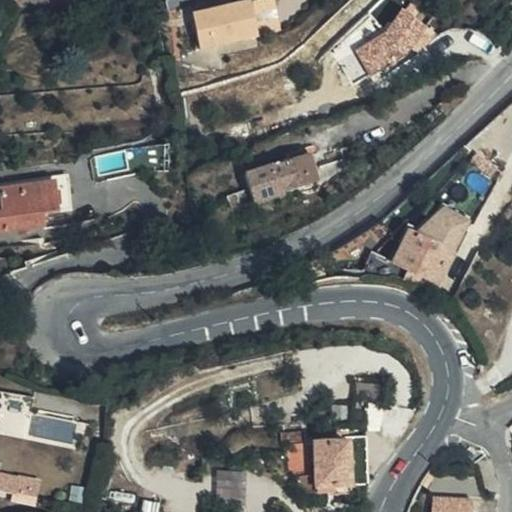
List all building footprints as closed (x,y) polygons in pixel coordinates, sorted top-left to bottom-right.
[(197,48),(259,35),(256,22),(251,0),(241,0),(189,11),(197,48)] [(277,0),(253,0),(251,0),(256,22),(281,16),(277,0)] [(389,33),(360,49),(373,72),(414,49),(420,53),(434,33),(417,20),(420,16),(412,10),(408,15),(404,12),(389,33)] [(253,204),(322,181),(312,150),(242,173),(253,204)] [(471,165),(493,177),(500,166),(476,153),(471,165)] [(0,226),(32,223),(59,220),(57,207),(55,176),(40,178),(0,182),(0,226)] [(380,257),(417,273),(448,210),(421,198),(397,226),(397,227),(380,257)] [(340,264),(368,277),(374,266),(380,257),(397,227),(397,226),(388,222),(371,256),(351,245),(340,264)] [(374,266),(411,284),(417,273),(380,257),(374,266)] [(380,399),(381,382),(356,380),(355,397),(380,399)] [(343,421),(361,421),(364,404),(344,401),(343,421)] [(304,434),(281,435),(282,444),(304,443),(304,434)] [(367,440),(346,441),(349,476),(367,475),(367,440)] [(349,476),(346,441),(314,442),(317,481),(332,480),(332,484),(349,484),(349,476)] [(308,484),(304,443),(288,444),(291,485),(308,484)] [(43,480),(0,471),(0,487),(39,496),(43,480)] [(473,511),(475,499),(437,495),(435,511),(473,511)]
